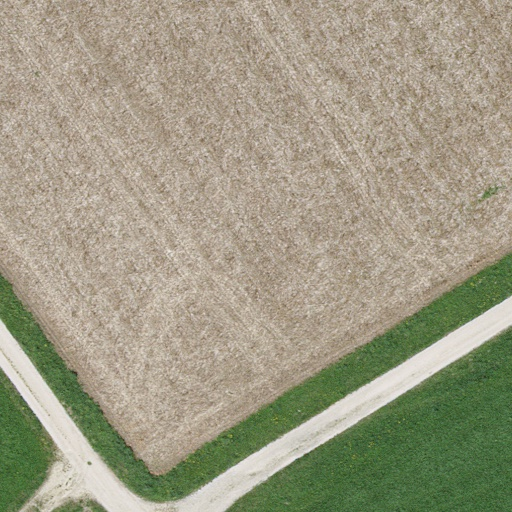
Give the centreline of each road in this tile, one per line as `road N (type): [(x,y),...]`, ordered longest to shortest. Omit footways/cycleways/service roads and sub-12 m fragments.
road 1 (track): [(511,313),(196,511)]
road 2 (track): [(123,511),(0,345)]
